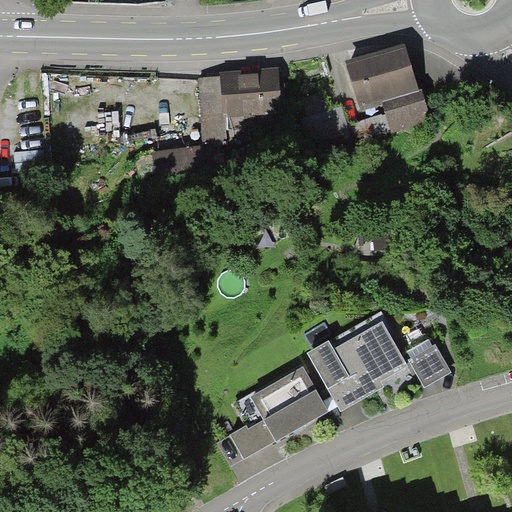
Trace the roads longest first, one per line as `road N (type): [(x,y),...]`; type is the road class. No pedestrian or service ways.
road 1 (primary): [(0,34),(254,35),(432,1)]
road 2 (residential): [(232,505),(363,438),(511,387)]
